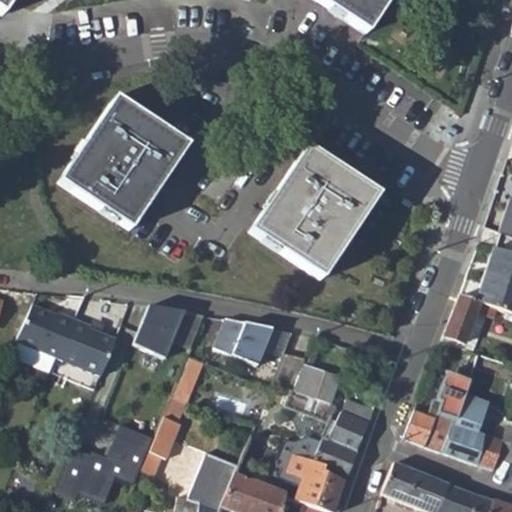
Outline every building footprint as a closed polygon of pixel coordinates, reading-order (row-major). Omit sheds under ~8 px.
[(11,0),(0,0),(0,15),(1,16),(10,3),(11,0)] [(388,0),(315,0),(366,34),(388,0)] [(162,131),(113,98),(57,182),(127,231),(185,147),(162,131)] [(376,195),(305,147),(250,231),(320,279),(376,195)] [(511,195),(507,199),(495,233),(511,239),(511,195)] [(488,253),(472,305),(493,312),(511,317),(511,257),(489,250),(488,253)] [(455,300),(441,340),(464,347),(475,314),(485,318),(490,319),(493,312),(472,305),(455,300)] [(147,302),(134,347),(167,357),(171,342),(191,348),(200,316),(147,302)] [(16,304),(7,324),(19,330),(29,309),(16,304)] [(19,330),(11,346),(53,363),(69,322),(51,315),(49,318),(29,309),(19,330)] [(464,347),(463,352),(473,355),(485,318),(475,314),(464,347)] [(224,321),(211,351),(254,369),(261,353),(271,331),(270,330),(224,321)] [(69,322),(53,363),(94,380),(108,342),(94,336),(84,332),(86,328),(69,322)] [(86,328),(84,332),(94,336),(98,327),(88,323),(86,328)] [(292,334),(271,331),(261,353),(280,361),(283,354),(288,343),(292,334)] [(280,361),(271,383),(291,391),(301,363),(302,361),(283,354),(280,361)] [(180,363),(167,395),(180,401),(185,403),(195,377),(186,374),(189,368),(180,363)] [(301,363),(291,391),(312,400),(324,372),(301,363)] [(324,372),(312,400),(326,405),(337,377),(324,372)] [(443,455),(455,420),(457,413),(463,395),(467,383),(448,376),(447,382),(442,380),(434,402),(431,401),(426,417),(434,419),(424,449),(443,455)] [(291,391),(284,407),(326,425),(333,408),(326,405),(312,400),(291,391)] [(167,395),(135,471),(151,477),(158,459),(162,461),(176,426),(171,423),(180,401),(167,395)] [(455,420),(443,455),(477,467),(483,440),(484,437),(477,434),(488,404),(463,395),(457,413),(455,420)] [(344,399),(338,414),(366,425),(372,410),(344,399)] [(321,439),(309,462),(322,467),(320,473),(341,481),(366,425),(338,414),(336,414),(326,441),(321,439)] [(402,441),(424,449),(434,419),(426,417),(419,414),(417,419),(411,418),(402,441)] [(501,443),(484,437),(483,440),(477,467),(492,473),(497,457),(511,462),(511,422),(505,422),(501,443)] [(205,455),(184,502),(195,506),(194,511),(215,511),(217,508),(231,475),(235,466),(205,455)] [(292,455),(285,471),(302,477),(293,503),(305,507),(317,511),(331,511),(341,481),(320,473),(322,467),(309,462),(292,455)] [(382,489),(379,498),(416,511),(436,511),(447,486),(392,464),(382,489)] [(231,475),(217,508),(228,511),(278,511),(282,497),(262,489),(231,475)] [(266,480),(262,489),(282,497),(282,487),(266,480)] [(437,511),(489,511),(492,502),(447,486),(437,511)] [(175,499),(173,511),(194,511),(195,506),(184,502),(175,499)] [(489,511),(511,511),(511,508),(492,502),(489,511)]
